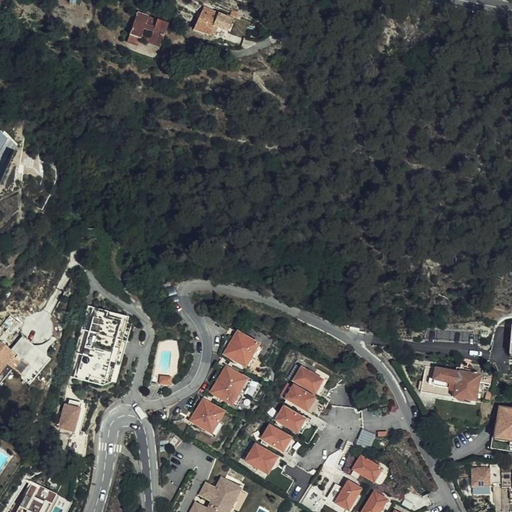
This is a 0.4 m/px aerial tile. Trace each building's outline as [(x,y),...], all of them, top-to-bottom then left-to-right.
[(135,12),(127,35),(139,40),(141,33),(143,30),(151,33),(147,43),(159,47),(167,23),(156,20),(153,28),(144,25),(147,16),(135,12)] [(227,33),(232,21),(218,15),(214,24),(199,18),(193,29),(213,37),(217,28),(227,33)] [(153,28),(156,20),(147,16),(144,25),(153,28)] [(139,40),(127,35),(125,43),(136,47),(139,40)] [(202,59),(187,56),(185,66),(200,69),(202,59)] [(0,151),(9,134),(0,130),(0,151)] [(123,316),(96,309),(76,379),(104,387),(106,378),(117,381),(127,347),(132,328),(121,325),(122,322),(121,321),(123,316)] [(233,340),(236,334),(228,330),(225,336),(229,338),(233,340)] [(258,346),(236,334),(233,340),(229,338),(224,345),(224,349),(227,350),(224,356),(245,368),(258,346)] [(0,341),(0,372),(7,365),(12,369),(20,376),(28,366),(0,341)] [(7,365),(0,372),(0,382),(12,369),(7,365)] [(231,366),(228,365),(211,395),(232,407),(236,401),(247,381),(229,371),(231,366)] [(430,379),(424,377),(421,391),(476,402),(479,390),(480,390),(483,377),(475,375),(463,373),(433,366),(430,379)] [(292,381),(299,370),(293,367),(287,378),(292,381)] [(463,373),(475,375),(476,371),(472,370),(473,367),(469,367),(468,369),(464,368),(463,373)] [(321,382),(321,381),(299,369),(299,370),(292,381),(292,382),(314,395),(315,392),(318,394),(322,388),(321,382)] [(159,386),(170,387),(171,379),(160,378),(159,386)] [(295,388),(294,388),(286,401),(317,419),(321,413),(315,410),(314,401),(315,400),(304,394),(299,391),(295,388)] [(328,392),(322,388),(318,394),(325,398),(328,392)] [(79,403),(69,400),(68,406),(65,405),(58,428),(60,429),(58,433),(70,436),(71,431),(74,432),(80,412),(77,411),(79,403)] [(225,415),(203,402),(195,416),(193,419),(191,423),(202,430),(204,425),(215,432),(225,415)] [(511,409),(500,408),(496,432),(511,434),(511,440),(511,409)] [(309,423),(284,409),(276,422),(298,435),(300,431),(305,429),(305,430),(309,423)] [(189,427),(191,423),(193,419),(188,415),(183,423),(189,427)] [(315,427),(309,423),(305,430),(311,433),(315,427)] [(204,425),(202,430),(212,436),(215,432),(204,425)] [(292,440),(270,427),(263,441),(284,453),(288,456),(291,450),(290,444),(292,440)] [(364,429),(357,443),(370,448),(376,434),(364,429)] [(511,434),(496,432),(495,439),(510,442),(510,446),(511,446),(511,440),(511,434)] [(281,461),(256,447),(246,463),(260,471),(264,465),(272,470),(277,467),(281,461)] [(383,470),(361,457),(353,471),(367,479),(371,481),(375,484),(383,470)] [(287,465),(281,461),(277,467),(284,471),(287,465)] [(268,476),(272,470),(264,465),(260,471),(268,476)] [(502,472),(502,468),(472,469),(473,487),(490,487),(490,484),(494,483),(502,483),(502,472)] [(502,486),(502,487),(509,487),(511,487),(511,471),(502,472),(502,483),(502,486)] [(228,506),(238,488),(220,478),(214,488),(204,483),(198,494),(211,501),(207,510),(193,502),(188,511),(230,511),(232,508),(228,506)] [(344,489),(336,484),(327,499),(349,511),(362,490),(348,482),(344,489)] [(242,490),(238,488),(228,506),(232,508),(242,490)] [(22,511),(70,511),(71,510),(34,492),(22,511)] [(381,511),(388,501),(374,493),(372,497),(363,511),(381,511)]
